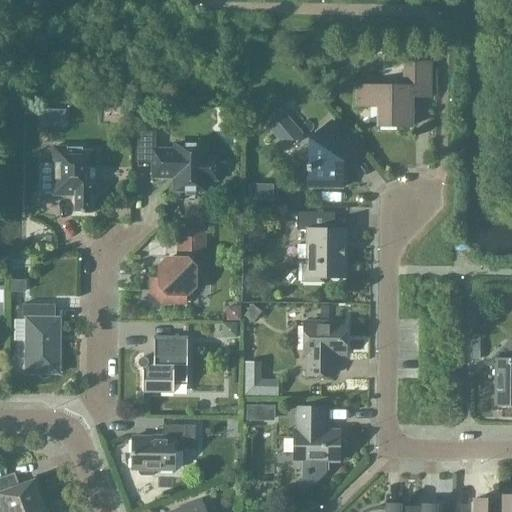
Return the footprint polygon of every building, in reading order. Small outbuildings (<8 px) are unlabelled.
[(377,126),(411,126),(411,96),(429,97),(430,63),(404,62),(403,86),(355,86),(355,106),(377,106),(377,126)] [(342,161),(354,151),(331,122),(309,139),(308,187),(341,187),(342,161)] [(204,179),(216,179),(216,158),(205,158),(205,144),(175,144),(175,151),(153,151),(153,132),(137,131),(136,161),(152,161),(152,176),(175,176),(175,190),(204,191),(204,179)] [(91,195),(94,195),(95,151),(82,151),(82,147),(52,147),(52,195),(73,195),(73,213),(91,213),(91,195)] [(37,168),(36,194),(50,194),(51,168),(37,168)] [(321,277),(344,278),(345,257),(349,252),(345,248),(345,230),(333,229),(333,213),(296,212),(296,230),(306,230),(306,262),(302,262),(302,281),(321,281),(321,277)] [(186,295),(194,286),(205,287),(205,229),(176,229),(176,258),(167,258),(159,266),(158,280),(150,279),(150,291),(161,302),(173,302),(173,294),(186,295)] [(502,312),(511,311),(511,298),(502,299),(502,312)] [(57,373),(58,319),(54,319),(54,304),(21,304),(21,320),(26,320),(25,372),(37,373),(38,376),(41,378),(44,379),(47,378),(49,376),(50,373),(57,373)] [(344,354),(345,324),(303,323),(303,353),(307,353),(307,375),(331,375),(331,361),(329,361),(329,353),(344,354)] [(173,382),(186,383),(187,336),(153,336),(153,362),(148,362),(148,361),(147,360),(147,359),(146,358),(145,358),(144,357),(143,357),(142,357),(141,357),(140,358),(139,358),(139,359),(138,360),(138,361),(137,361),(137,362),(137,364),(138,365),(139,366),(140,367),(142,367),(142,392),(173,392),(173,382)] [(511,359),(495,359),(494,405),(511,405),(511,359)] [(485,366),(469,367),(470,385),(486,384),(485,366)] [(296,430),(293,430),(293,461),(307,461),(307,483),(312,483),(314,483),(316,482),(317,481),(318,480),(326,472),(326,461),(338,461),(339,431),(320,431),(320,423),(323,423),(323,407),(297,407),(296,430)] [(194,450),(194,425),(162,425),(162,437),(131,437),(131,470),(137,470),(137,473),(140,476),(150,476),(153,474),(153,470),(174,470),(174,449),(194,450)] [(38,492),(40,490),(36,479),(11,489),(6,476),(0,477),(0,505),(1,505),(3,511),(22,511),(42,504),(38,492)] [(498,511),(511,511),(511,495),(498,495),(498,499),(499,499),(498,511)] [(472,511),(498,511),(499,499),(498,499),(473,499),(472,511)] [(204,511),(200,500),(169,511),(204,511)]
